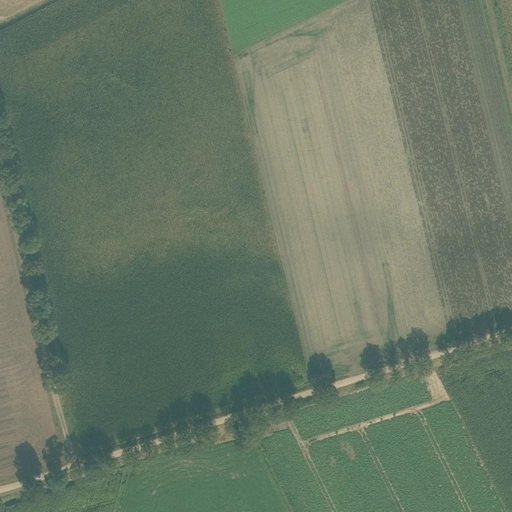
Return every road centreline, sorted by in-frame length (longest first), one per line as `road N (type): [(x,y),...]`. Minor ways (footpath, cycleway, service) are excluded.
road 1 (track): [(0,487),(511,330)]
road 2 (track): [(77,466),(0,156)]
